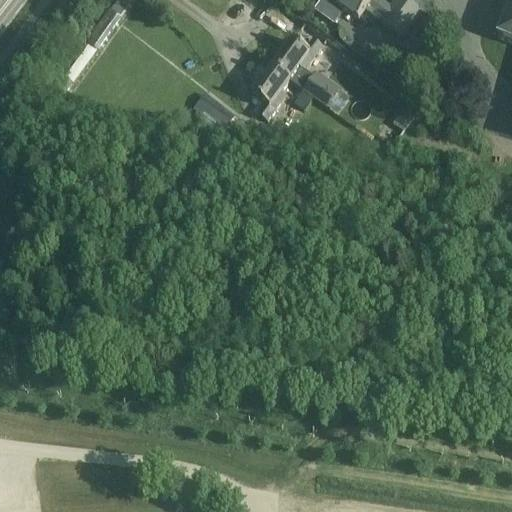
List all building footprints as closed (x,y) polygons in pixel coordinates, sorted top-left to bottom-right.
[(126,0),(121,0),(111,15),(120,21),(132,4),(126,0)] [(325,0),(316,14),(335,28),(345,13),(358,23),(366,13),(381,24),(380,26),(401,41),(421,15),(400,0),(399,0),(391,12),(376,1),(376,0),(375,0),(325,0)] [(511,2),(498,42),(511,46),(511,2)] [(110,14),(87,46),(89,48),(98,54),(121,22),(120,21),(111,15),(110,14)] [(429,35),(421,46),(432,54),(440,43),(429,35)] [(293,44),(273,71),(291,85),(304,94),(314,102),(313,103),(320,108),(321,107),(328,112),(342,94),(318,76),(314,81),(306,75),(323,52),(313,44),(306,54),(293,44)] [(378,50),(371,60),(382,68),(389,58),(378,50)] [(258,119),(268,126),(286,102),(281,98),(291,85),(273,71),(252,99),(266,109),(258,119)] [(299,122),(313,103),(314,102),(304,94),(289,115),(299,122)] [(204,115),(226,132),(234,120),(213,103),(204,115)] [(412,123),(402,116),(394,127),(404,135),(412,123)] [(414,135),(402,150),(418,161),(429,146),(414,135)] [(381,159),(389,165),(401,151),(393,145),(381,159)]
